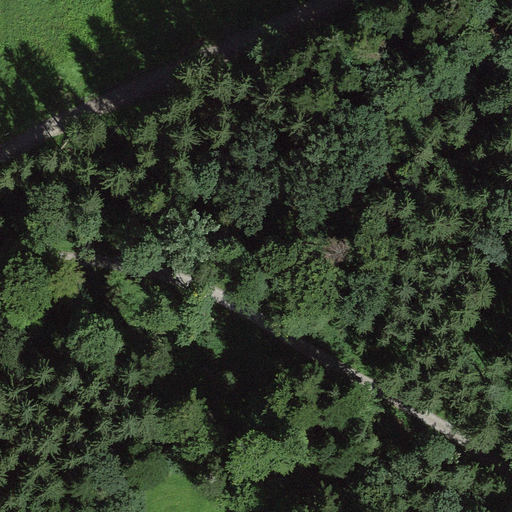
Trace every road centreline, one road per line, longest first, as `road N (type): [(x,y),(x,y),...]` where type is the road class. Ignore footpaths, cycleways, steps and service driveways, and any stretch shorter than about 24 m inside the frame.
road 1 (track): [(0,268),(120,259),(209,289),(414,407),(511,474)]
road 2 (track): [(328,0),(0,156)]
